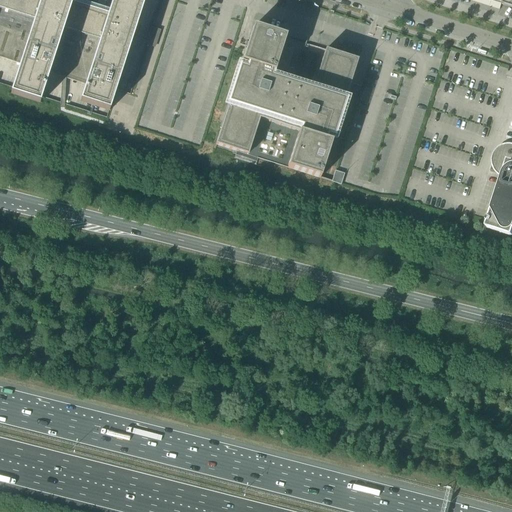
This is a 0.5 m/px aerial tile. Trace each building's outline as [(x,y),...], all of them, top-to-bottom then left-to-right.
[(49,74),(64,29),(72,2),(73,0),(0,0),(0,8),(34,20),(20,65),(10,95),(40,104),(49,74)] [(73,0),(72,2),(64,29),(99,41),(87,81),(86,85),(85,85),(80,102),(108,111),(109,111),(109,112),(116,91),(116,90),(134,35),(135,32),(144,0),(112,0),(111,6),(109,10),(102,8),(101,7),(100,7),(99,7),(98,7),(76,0),(73,0)] [(511,0),(504,0),(503,5),(511,8),(511,0)] [(287,168),(320,179),(358,61),(325,50),(313,86),(292,79),(292,78),(292,77),(291,77),(291,76),(290,76),(289,76),(289,75),(288,75),(287,76),(286,76),(286,77),(285,77),(274,74),(286,38),(253,27),(215,145),(248,156),(259,119),(299,131),(287,168)] [(153,29),(148,43),(155,45),(160,31),(153,29)] [(511,147),(511,148),(510,148),(509,148),(507,148),(506,148),(504,148),(503,149),(502,149),(500,150),(499,151),(498,152),(497,154),(496,155),(496,157),(495,158),(495,160),(495,161),(495,163),(495,164),(495,165),(496,167),(496,168),(497,170),(498,171),(499,172),(500,173),(501,174),(503,174),(504,175),(503,178),(488,226),(487,228),(488,229),(511,237),(511,147)] [(335,171),(331,182),(341,185),(344,174),(336,172),(335,171)]
